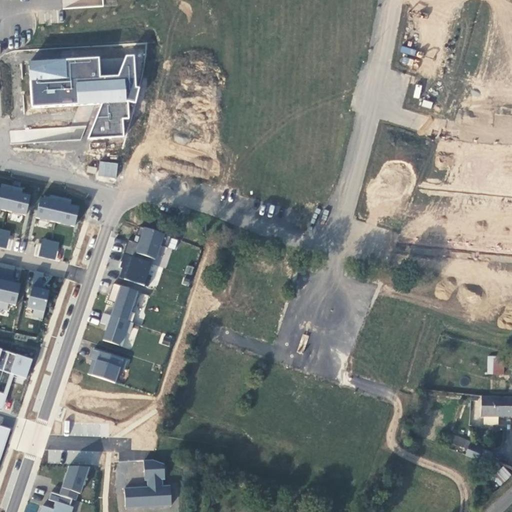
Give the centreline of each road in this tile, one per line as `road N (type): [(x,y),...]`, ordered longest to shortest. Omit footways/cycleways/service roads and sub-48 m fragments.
road 1 (residential): [(117,186),(330,250)]
road 2 (residential): [(511,255),(333,239)]
road 3 (residential): [(39,432),(88,274)]
road 4 (residential): [(367,108),(441,130),(511,132)]
road 5 (residential): [(367,108),(333,239)]
